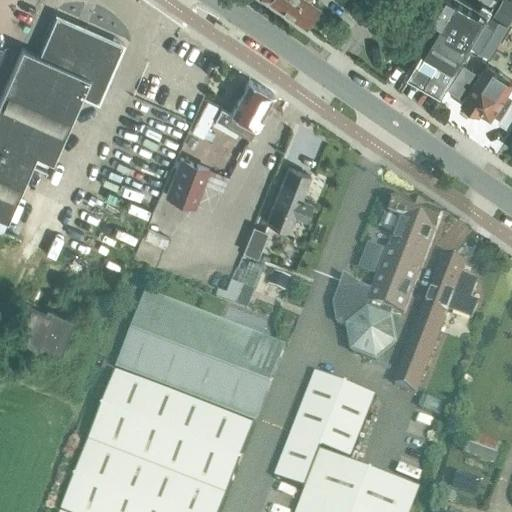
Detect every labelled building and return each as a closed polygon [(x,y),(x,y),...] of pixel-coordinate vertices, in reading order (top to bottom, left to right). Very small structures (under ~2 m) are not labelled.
[(271,0),(270,2),(309,28),(322,9),(312,2),(312,0),(271,0)] [(408,74),(443,94),(487,16),(460,0),(444,0),(435,16),(440,19),(408,74)] [(511,2),(508,0),(503,0),(494,15),(509,24),(511,18),(511,2)] [(0,98),(0,214),(8,219),(37,153),(53,161),(82,96),(99,104),(126,43),(56,13),(38,54),(22,47),(0,98)] [(508,25),(491,15),(473,46),(490,56),(508,25)] [(464,63),(449,87),(465,98),(463,102),(465,107),(465,108),(473,113),(479,112),(480,112),(481,110),(491,117),(510,88),(509,88),(511,82),(511,79),(488,64),(482,74),(464,63)] [(221,108),(215,118),(227,124),(251,137),(274,93),(249,80),(231,113),(221,108)] [(209,100),(193,130),(204,136),(220,106),(209,100)] [(511,101),(499,122),(509,128),(511,123),(511,101)] [(207,130),(204,136),(211,139),(214,133),(207,130)] [(166,195),(195,207),(209,169),(181,158),(166,195)] [(289,167),(267,220),(290,229),(296,215),(305,219),(312,203),(301,199),(310,176),(289,167)] [(366,254),(359,272),(378,280),(373,294),(369,305),(391,314),(404,318),(442,217),(395,199),(388,216),(400,220),(388,254),(385,261),(366,254)] [(245,250),(257,255),(267,231),(254,225),(245,250)] [(281,261),(293,266),(298,253),(286,249),(281,261)] [(226,296),(217,292),(215,298),(236,306),(238,302),(249,306),(267,261),(243,253),(226,296)] [(477,282),(462,276),(466,266),(444,257),(394,387),(416,396),(448,312),(471,321),(478,305),(470,302),(477,282)] [(340,293),(334,308),(337,326),(347,330),(368,313),(389,321),(391,314),(369,305),(373,294),(362,289),(340,293)] [(116,370),(254,423),(278,361),(284,347),(262,338),(146,293),(116,370)] [(16,339),(36,347),(38,342),(60,352),(74,321),(51,311),(49,316),(30,307),(16,339)] [(88,442),(227,495),(253,427),(115,374),(88,442)] [(316,374),(274,481),(305,493),(297,511),(409,511),(418,490),(348,463),(319,451),(320,450),(348,461),(374,396),(316,374)] [(469,434),(461,455),(492,466),(500,445),(469,434)] [(61,511),(63,511),(219,511),(226,497),(87,443),(61,511)] [(471,484),(468,495),(475,498),(479,487),(471,484)]
